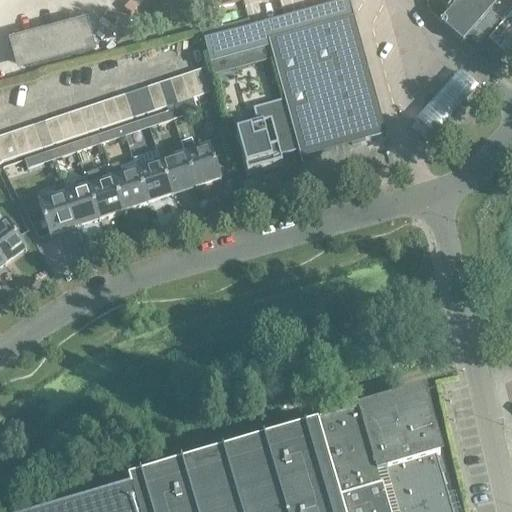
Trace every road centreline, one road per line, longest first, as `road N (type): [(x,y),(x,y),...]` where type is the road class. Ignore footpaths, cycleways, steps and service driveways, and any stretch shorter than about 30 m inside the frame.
road 1 (unclassified): [(0,359),(69,312),(140,280),(435,196)]
road 2 (unclassified): [(509,511),(435,196)]
